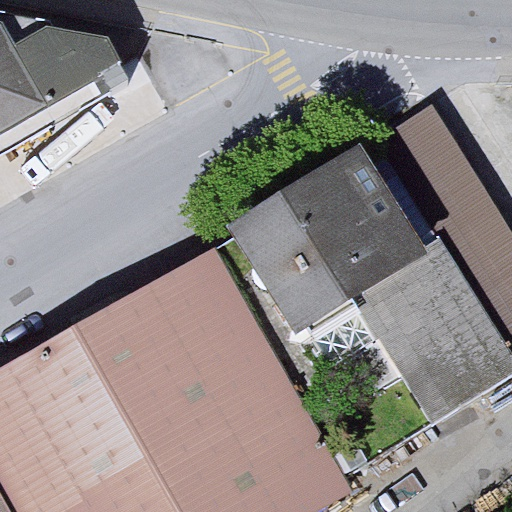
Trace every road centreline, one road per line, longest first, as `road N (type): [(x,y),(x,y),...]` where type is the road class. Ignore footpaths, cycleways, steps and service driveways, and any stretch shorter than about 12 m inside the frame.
road 1 (residential): [(0,273),(305,98),(353,60),(368,18)]
road 2 (residential): [(390,511),(511,430)]
road 3 (residential): [(368,18),(511,26)]
